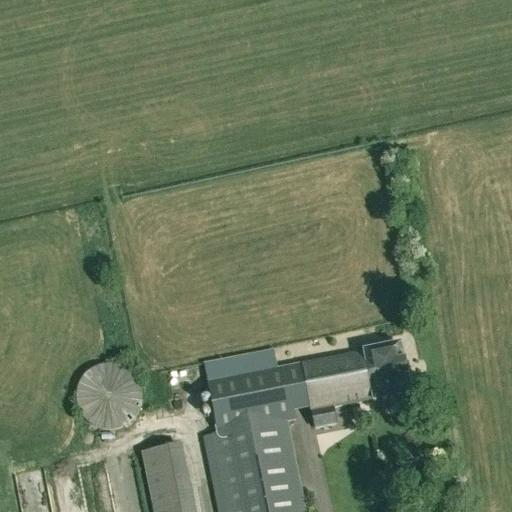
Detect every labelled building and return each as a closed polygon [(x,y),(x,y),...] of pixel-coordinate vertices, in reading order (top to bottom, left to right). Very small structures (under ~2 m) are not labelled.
[(408,379),(405,362),(403,362),(400,346),(363,353),(373,403),(409,396),(406,380),(408,379)] [(310,409),(315,431),(337,426),(334,412),(373,403),(363,353),(278,370),(273,352),(203,365),(207,384),(216,433),(214,434),(215,436),(203,439),(217,511),(304,511),(287,422),(295,420),(293,413),(310,409)] [(104,432),(112,432),(121,430),(129,426),(135,420),(139,412),(142,403),(142,395),(140,386),(136,379),(130,373),(122,369),(114,366),(105,366),(97,368),(90,373),(83,378),(79,386),(76,394),(76,403),(78,411),(82,418),(88,425),(96,429),(104,432)] [(192,511),(180,448),(142,456),(152,511),(192,511)] [(54,502),(79,500),(76,475),(52,477),(54,502)] [(45,511),(41,489),(16,493),(19,511),(45,511)] [(133,511),(134,495),(112,494),(111,511),(133,511)]
